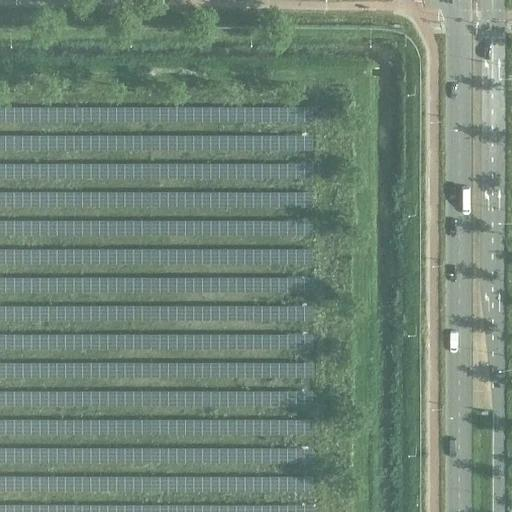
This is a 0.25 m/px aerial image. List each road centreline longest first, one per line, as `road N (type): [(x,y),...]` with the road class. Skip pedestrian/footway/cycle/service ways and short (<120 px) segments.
road 1 (primary): [(500,511),(499,0)]
road 2 (primary): [(452,0),(452,511)]
